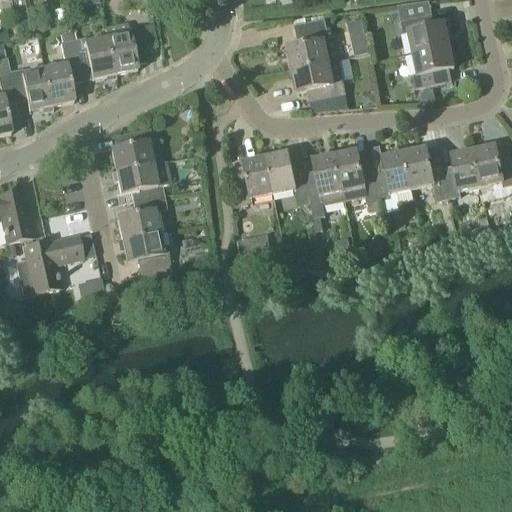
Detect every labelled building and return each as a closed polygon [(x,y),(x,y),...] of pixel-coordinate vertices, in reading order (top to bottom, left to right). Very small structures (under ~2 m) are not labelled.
[(402,38),(407,37),(411,58),(448,50),(443,28),(433,30),(430,19),(400,25),(402,38)] [(286,52),(291,75),(338,65),(334,42),(327,44),(323,24),(293,30),(295,39),(297,50),(286,52)] [(108,42),(106,43),(113,80),(136,75),(133,64),(145,62),(142,50),(149,49),(145,30),(129,33),(128,27),(106,32),(108,42)] [(363,42),(352,44),(354,60),(365,58),(363,42)] [(83,43),(71,45),(78,76),(89,74),(91,84),(113,80),(106,43),(84,47),(83,43)] [(64,70),(43,74),(50,111),(73,107),(67,78),(78,76),(71,45),(59,48),(64,70)] [(448,50),(411,58),(416,80),(411,80),(414,93),(444,86),(442,75),(453,73),(448,50)] [(0,64),(0,97),(1,101),(2,101),(4,110),(15,107),(8,77),(10,76),(7,63),(0,64)] [(338,65),(291,75),(295,97),(306,95),(309,106),(345,99),(338,65)] [(20,74),(10,76),(8,77),(15,107),(26,105),(28,116),(50,111),(43,74),(21,79),(20,74)] [(431,95),(419,98),(421,109),(434,106),(431,95)] [(2,101),(1,101),(0,101),(0,140),(10,138),(4,110),(2,101)] [(121,152),(110,154),(114,177),(151,169),(147,148),(151,147),(149,135),(118,141),(121,152)] [(494,150),(472,155),(480,192),(501,188),(502,192),(511,189),(511,179),(508,159),(497,161),(494,150)] [(425,153),(403,157),(411,195),(432,190),(435,206),(447,204),(441,173),(430,175),(425,153)] [(356,155),(333,160),(343,207),(365,202),(366,208),(378,206),(372,175),(361,178),(356,155)] [(452,171),(441,173),(447,204),(459,201),(458,197),(480,192),(472,155),(450,160),(452,171)] [(287,157),(264,162),(272,199),(293,195),(297,211),(309,208),(303,178),(292,180),(287,157)] [(383,173),(372,175),(378,206),(390,203),(389,199),(411,195),(403,157),(380,162),(383,173)] [(314,175),(303,178),(309,208),(311,208),(317,236),(324,235),(321,222),(325,221),(323,211),(343,207),(333,160),(311,164),(314,175)] [(264,162),(242,167),(244,178),(233,180),(239,211),(252,208),(251,204),(272,199),(264,162)] [(151,169),(114,177),(119,199),(130,197),(132,208),(163,202),(160,190),(170,188),(166,166),(151,169)] [(0,227),(5,249),(32,243),(22,196),(0,201),(0,227)] [(165,214),(163,202),(132,208),(135,219),(116,223),(120,245),(158,237),(153,216),(165,214)] [(302,217),(305,228),(313,226),(310,215),(302,217)] [(158,237),(120,245),(125,268),(136,265),(140,284),(171,278),(166,258),(162,259),(158,237)] [(81,265),(76,241),(22,253),(25,267),(15,269),(21,298),(31,296),(32,300),(59,294),(54,271),(81,265)] [(189,260),(192,273),(210,270),(207,256),(189,260)]
